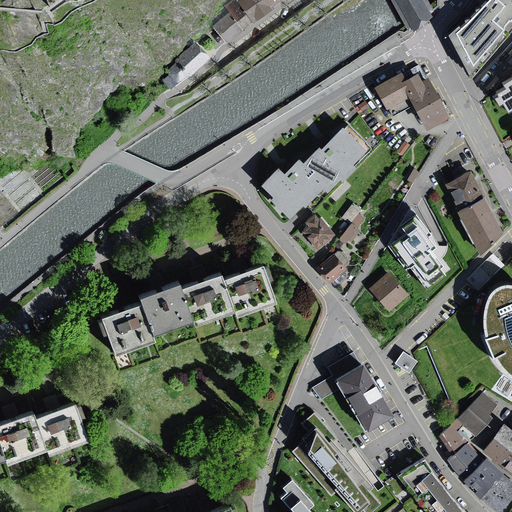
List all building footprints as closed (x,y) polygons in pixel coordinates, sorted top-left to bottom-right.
[(248,26),(253,22),(238,1),(236,0),(232,0),(225,5),(231,13),(244,29),(248,26)] [(274,8),(273,6),(268,0),(238,0),(238,1),(253,22),(254,23),(258,20),(274,8)] [(511,0),(486,0),(452,37),(472,78),(510,34),(511,31),(511,0)] [(227,41),(244,29),(231,13),(215,25),(227,41)] [(210,58),(196,43),(176,60),(178,62),(168,71),(171,74),(164,80),(166,82),(171,88),(189,73),(190,74),(210,58)] [(407,70),(379,85),(394,114),(415,102),(429,128),(451,116),(430,77),(425,80),(421,72),(410,78),(407,70)] [(511,74),(489,87),(504,113),(511,108),(511,74)] [(278,167),(261,185),(274,197),(270,201),(291,221),(305,207),(313,215),(330,197),(335,202),(351,186),(345,180),(356,169),(352,166),(366,152),(343,130),(322,152),(319,149),(303,165),(299,160),(285,174),(278,167)] [(351,224),(341,238),(349,245),(359,231),(361,233),(412,165),(401,157),(363,208),(355,201),(342,218),(351,224)] [(473,169),(447,182),(482,253),(504,231),(473,169)] [(320,218),(316,213),(306,222),(310,226),(303,232),(319,249),(337,233),(321,216),(320,218)] [(389,246),(407,271),(415,265),(431,287),(446,275),(441,270),(445,267),(434,252),(438,249),(430,238),(433,236),(417,215),(401,226),(406,234),(389,246)] [(336,253),(319,266),(336,288),(353,275),(336,253)] [(147,301),(108,314),(109,317),(103,319),(108,332),(112,331),(119,351),(160,337),(158,331),(195,318),(197,323),(237,310),(239,315),(279,301),(272,279),(276,277),(272,265),(267,266),(266,263),(227,277),(225,271),(187,284),(185,279),(145,293),(147,301)] [(390,272),(371,288),(391,310),(409,294),(390,272)] [(511,285),(504,286),(495,290),(488,303),(486,320),(488,338),(485,338),(493,358),(496,358),(510,374),(511,375),(511,285)] [(419,361),(404,352),(397,363),(411,373),(419,361)] [(398,412),(367,362),(362,365),(354,353),(328,369),(332,376),(313,388),(321,399),(345,387),(371,429),(398,412)] [(483,394),(440,435),(457,452),(468,444),(501,413),(483,394)] [(0,459),(8,457),(10,462),(50,449),(52,454),(92,440),(85,418),(89,416),(85,404),(80,405),(79,402),(40,416),(38,410),(0,422),(0,459)] [(337,437),(314,411),(301,422),(309,431),(304,435),(305,437),(291,450),(331,496),(338,490),(357,511),(361,509),(363,511),(370,511),(382,502),(371,489),(375,485),(334,439),(337,437)] [(511,428),(505,423),(484,451),(511,472),(511,428)] [(457,452),(449,458),(463,477),(482,462),(468,444),(457,452)] [(463,511),(434,471),(424,458),(398,474),(428,511),(463,511)] [(464,482),(481,499),(496,480),(498,482),(503,474),(504,473),(487,459),(464,482)] [(511,481),(511,480),(503,474),(498,482),(496,480),(481,499),(491,508),(511,481)] [(316,511),(312,507),(314,504),(290,480),(284,486),(288,490),(281,496),(296,511),(316,511)] [(511,499),(511,481),(491,508),(496,511),(500,511),(508,505),(511,499)]
